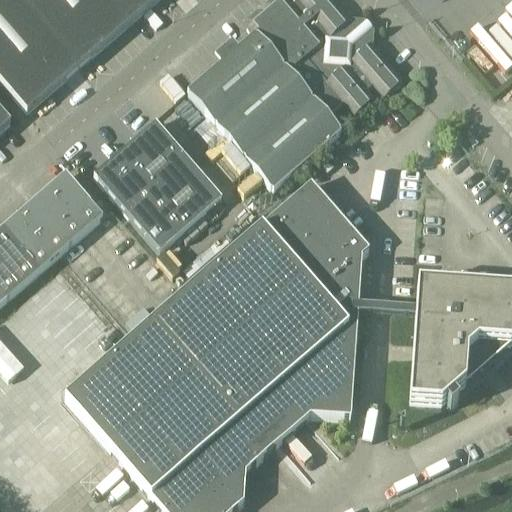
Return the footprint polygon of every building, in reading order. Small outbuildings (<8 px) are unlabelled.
[(0,0),(0,87),(26,118),(163,0),(0,0)] [(389,100),(402,88),(368,48),(366,40),(360,32),(354,32),(326,0),(291,0),(293,2),(288,7),(284,2),(275,1),(266,9),(265,18),(257,17),(248,25),(247,34),(253,42),(188,99),(274,198),(341,140),(325,122),(343,107),(350,108),(359,117),(373,105),(365,96),(373,89),(380,90),(389,100)] [(0,137),(8,130),(0,120),(0,137)] [(94,183),(160,258),(221,205),(154,130),(94,183)] [(66,180),(33,209),(70,251),(102,223),(66,180)] [(361,263),(368,257),(310,190),(64,404),(158,511),(239,511),(243,509),(245,479),(309,422),(349,425),(361,263)] [(93,208),(98,213),(104,208),(99,202),(93,208)] [(33,209),(2,236),(38,278),(70,251),(33,209)] [(2,236),(0,236),(0,298),(7,306),(38,278),(2,236)] [(511,348),(511,299),(418,292),(409,410),(440,412),(464,391),(467,395),(511,356),(511,354),(509,352),(511,348)]
